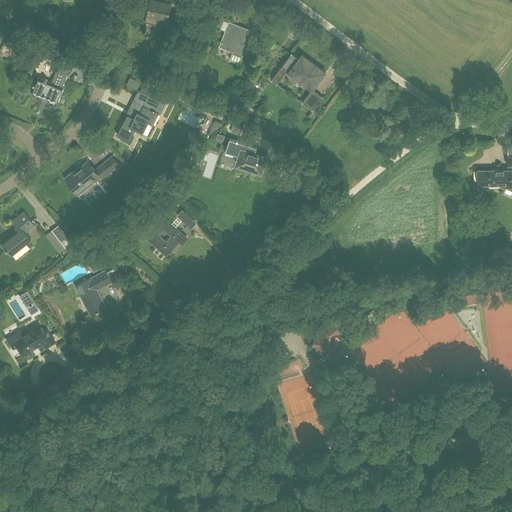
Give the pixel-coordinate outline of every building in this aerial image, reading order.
[(157,0),(149,0),(145,22),(159,25),(161,17),(168,19),(168,18),(174,19),(173,22),(188,25),(191,14),(176,10),(176,13),(170,11),(172,3),(157,0)] [(239,63),(252,30),(229,21),(229,22),(224,20),(225,17),(219,14),(212,31),(218,34),(221,28),(226,30),(219,46),(233,52),(230,59),(239,63)] [(292,53),(281,66),(287,70),(289,72),(312,89),(302,102),(312,110),(323,96),(313,89),(326,72),(302,54),(299,58),(292,53)] [(62,56),(52,82),(62,86),(67,73),(72,60),(62,56)] [(283,86),(288,76),(283,73),(277,83),(283,86)] [(32,91),(32,92),(50,99),(55,102),(57,102),(64,87),(62,87),(62,86),(52,82),(38,76),(34,87),(32,91)] [(130,77),(127,84),(137,89),(141,82),(130,77)] [(142,87),(140,91),(138,90),(134,99),(144,104),(143,106),(140,113),(137,112),(135,115),(134,118),(127,114),(123,123),(117,135),(129,140),(135,129),(143,132),(148,122),(150,118),(154,109),(159,112),(158,114),(159,114),(160,112),(165,103),(153,97),(155,93),(142,87)] [(255,154),(257,147),(229,138),(225,151),(240,155),(237,164),(244,167),(244,168),(259,174),(260,172),(263,163),(266,163),(268,158),(255,154)] [(508,170),(479,170),(479,185),(501,185),(501,187),(506,187),(511,190),(511,155),(508,156),(508,166),(508,170)] [(75,170),(65,178),(79,194),(83,190),(90,185),(93,189),(100,183),(98,180),(101,178),(110,171),(119,164),(113,156),(104,163),(95,170),(88,161),(81,167),(82,168),(77,173),(75,170)] [(209,184),(219,188),(227,167),(217,163),(209,184)] [(167,255),(179,241),(185,235),(163,215),(155,208),(136,229),(144,236),(145,235),(166,255),(167,255)] [(183,209),(177,215),(182,220),(188,214),(183,209)] [(31,239),(26,232),(35,225),(24,211),(12,221),(19,231),(3,244),(12,255),(31,239)] [(59,225),(52,230),(66,248),(73,242),(59,225)] [(105,255),(114,247),(105,238),(96,246),(105,255)] [(93,246),(91,248),(91,247),(93,245),(91,242),(88,244),(87,242),(83,245),(82,244),(78,247),(79,247),(78,248),(80,251),(78,252),(82,261),(87,258),(94,272),(102,268),(96,258),(101,254),(93,246)] [(92,315),(106,307),(96,289),(110,282),(104,271),(76,286),(92,315)] [(460,305),(477,303),(476,293),(459,295),(460,305)] [(338,355),(340,339),(359,325),(346,307),(319,327),(316,352),(338,355)] [(45,346),(54,340),(53,340),(45,329),(42,331),(37,323),(21,334),(20,332),(8,340),(13,347),(16,345),(22,354),(42,341),(45,345),(45,346)] [(291,333),(297,339),(303,334),(297,327),(291,333)] [(285,389),(309,386),(308,378),(284,381),(285,389)]
